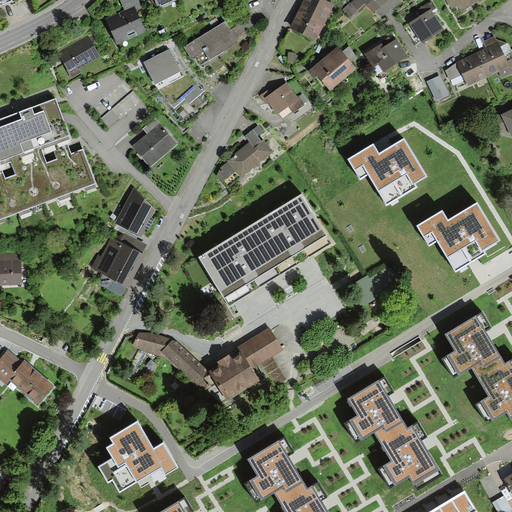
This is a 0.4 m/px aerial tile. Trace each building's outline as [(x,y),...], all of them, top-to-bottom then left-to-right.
[(119,0),(124,11),(134,7),(136,11),(142,9),(138,0),(119,0)] [(334,6),(322,0),(305,0),(299,13),(290,30),(316,43),(334,6)] [(383,6),(389,0),(355,0),(343,11),(351,19),(366,6),(373,14),(383,6)] [(484,0),(445,0),(452,10),(457,7),(463,15),(485,1),(484,0)] [(421,18),(409,25),(423,46),(445,32),(432,13),(434,11),(437,10),(432,2),(417,12),(421,18)] [(121,12),(105,19),(117,45),(146,32),(136,11),(134,7),(124,11),(121,12)] [(226,23),(184,48),(192,61),(204,53),(210,62),(239,45),(226,23)] [(495,37),(483,43),(487,49),(499,44),(501,48),(508,45),(497,40),(495,37)] [(89,40),(60,58),(62,62),(72,79),(83,73),(80,69),(100,58),(89,40)] [(382,45),(364,56),(373,69),(379,65),(384,74),(409,58),(397,40),(387,47),(385,48),(382,45)] [(485,50),(477,53),(489,78),(499,74),(502,79),(511,74),(511,59),(507,62),(505,56),(501,48),(499,44),(487,49),(485,50)] [(511,53),(508,45),(501,48),(505,56),(511,53)] [(318,79),(330,94),(357,72),(338,49),(311,71),(314,75),(318,79)] [(170,51),(144,64),(156,87),(157,86),(159,90),(183,77),(173,56),(170,51)] [(468,88),(489,78),(477,53),(467,58),(457,63),(463,76),(468,88)] [(463,76),(457,63),(446,72),(450,81),(463,76)] [(314,75),(311,71),(308,74),(315,82),(318,79),(314,75)] [(196,112),(210,99),(195,81),(189,75),(183,77),(159,90),(174,111),(185,101),(196,112)] [(441,76),(427,82),(436,102),(450,96),(441,76)] [(270,90),(260,97),(266,106),(269,104),(278,117),(289,109),(293,115),(305,106),(304,105),(308,102),(303,95),(297,98),(287,84),(273,94),(270,90)] [(71,142),(56,102),(18,115),(0,121),(0,221),(96,186),(83,151),(71,156),(67,144),(71,142)] [(119,121),(112,111),(102,119),(109,129),(119,121)] [(511,138),(511,111),(502,117),(492,118),(494,136),(506,136),(511,138)] [(143,130),(147,135),(160,125),(156,120),(143,130)] [(143,139),(132,148),(151,169),(178,146),(160,124),(160,125),(147,135),(143,139)] [(263,133),(258,127),(245,137),(250,144),(245,147),(227,161),(229,162),(221,168),(217,177),(227,189),(273,154),(264,142),(262,143),(258,137),(263,133)] [(373,145),(348,158),(361,181),(370,177),(386,206),(415,189),(413,186),(426,179),(404,139),(378,154),(373,145)] [(145,203),(134,189),(115,225),(141,239),(155,213),(145,203)] [(327,239),(302,200),(199,263),(224,303),(226,302),(230,309),(260,290),(305,262),(332,245),(328,239),(327,239)] [(500,241),(477,202),(450,218),(443,208),(415,224),(429,248),(437,243),(455,272),(488,253),(486,249),(500,241)] [(125,234),(120,243),(142,255),(147,246),(125,234)] [(120,243),(111,238),(101,257),(98,256),(91,269),(128,289),(143,263),(146,257),(142,255),(120,243)] [(21,254),(0,254),(0,286),(22,286),(21,264),(21,254)] [(389,264),(350,288),(361,307),(400,283),(389,264)] [(478,315),(446,334),(455,349),(446,354),(459,376),(473,368),(478,377),(505,362),(478,315)] [(220,367),(209,373),(217,386),(227,404),(260,384),(251,371),(284,351),(270,329),(240,347),(243,352),(231,359),(230,357),(218,364),(220,367)] [(207,393),(217,386),(209,373),(176,343),(155,335),(139,334),(133,346),(139,351),(164,358),(167,361),(168,359),(207,393)] [(23,363),(8,351),(0,359),(0,380),(6,386),(10,382),(38,406),(55,387),(30,366),(25,361),(23,363)] [(511,361),(510,359),(505,362),(478,377),(489,395),(481,400),(493,420),(507,412),(511,419),(511,361)] [(380,379),(348,398),(357,413),(349,418),(362,439),(376,431),(381,441),(408,425),(380,379)] [(154,446),(137,420),(109,437),(113,443),(107,446),(113,457),(99,465),(108,480),(112,478),(120,490),(137,480),(142,487),(178,465),(163,441),(154,446)] [(413,422),(408,425),(381,441),(392,459),(384,463),(396,484),(410,475),(414,483),(440,468),(436,462),(413,422)] [(280,439),(248,458),(257,473),(248,478),(261,500),(275,492),(280,501),(307,486),(280,439)] [(329,511),(312,483),(307,486),(280,501),(286,511),(329,511)] [(477,511),(465,490),(453,498),(461,511),(477,511)] [(511,511),(511,510),(504,497),(492,504),(497,511),(511,511)] [(443,511),(461,511),(453,498),(439,506),(443,511)] [(187,511),(179,499),(156,511),(187,511)]
